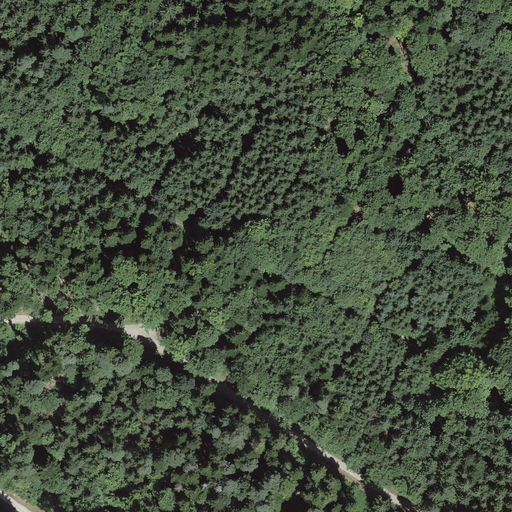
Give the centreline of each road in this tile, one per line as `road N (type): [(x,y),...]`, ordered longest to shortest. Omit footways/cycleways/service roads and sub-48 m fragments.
road 1 (track): [(511,368),(408,343),(0,125)]
road 2 (track): [(0,320),(133,330),(414,511)]
road 3 (track): [(511,206),(327,0)]
road 4 (track): [(306,290),(133,330)]
